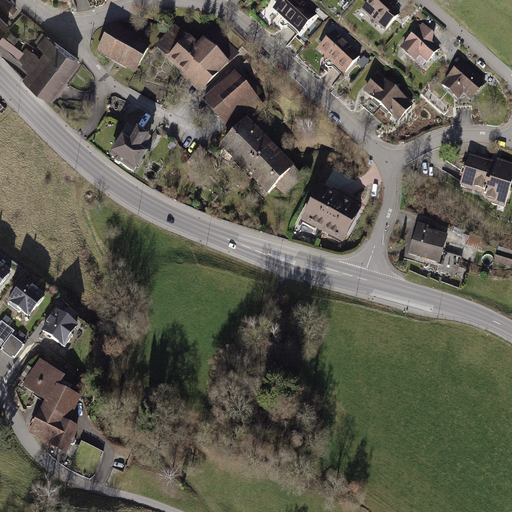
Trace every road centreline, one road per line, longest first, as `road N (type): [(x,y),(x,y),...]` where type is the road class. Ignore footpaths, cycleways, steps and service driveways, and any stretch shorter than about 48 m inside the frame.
road 1 (tertiary): [(362,280),(168,215),(72,148),(0,74)]
road 2 (residential): [(180,0),(226,14),(387,166)]
road 3 (residential): [(74,28),(101,78),(202,137)]
road 4 (tertiary): [(511,331),(362,280)]
road 5 (residential): [(387,166),(454,135),(511,142)]
